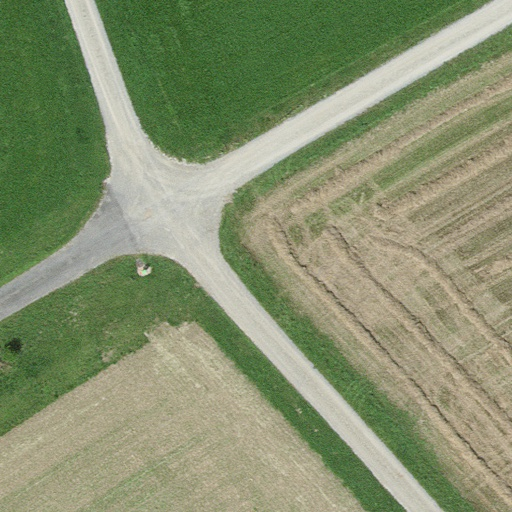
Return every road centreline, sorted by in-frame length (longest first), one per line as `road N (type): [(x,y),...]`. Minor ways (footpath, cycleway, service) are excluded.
road 1 (track): [(81,0),(159,215),(428,511)]
road 2 (track): [(511,11),(0,310)]
